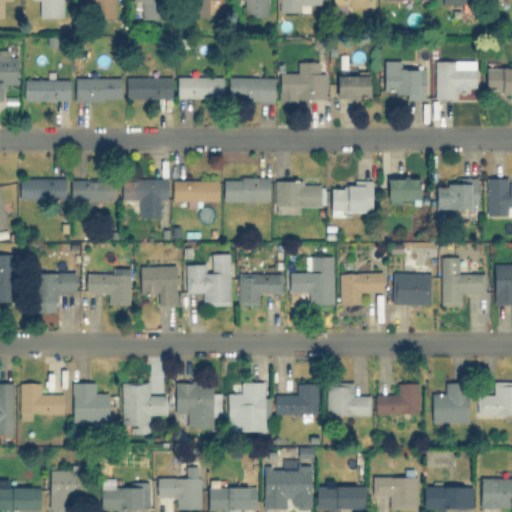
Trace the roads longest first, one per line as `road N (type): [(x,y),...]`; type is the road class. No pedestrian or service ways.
road 1 (residential): [(0,343),(511,341)]
road 2 (residential): [(0,136),(511,135)]
